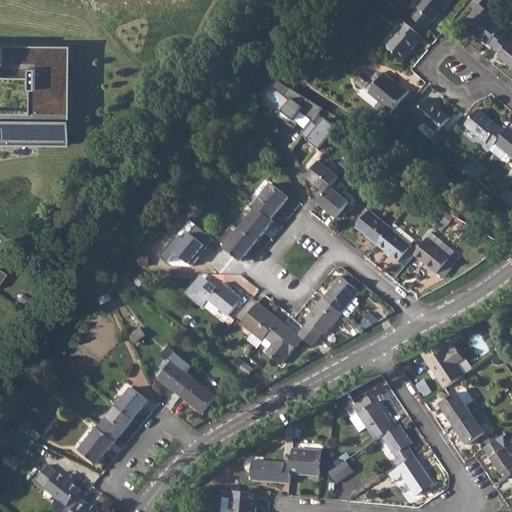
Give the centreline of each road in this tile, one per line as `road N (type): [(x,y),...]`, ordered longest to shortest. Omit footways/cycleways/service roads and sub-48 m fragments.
road 1 (unclassified): [(284,0),(0,394)]
road 2 (residential): [(375,349),(197,449)]
road 3 (residential): [(375,349),(460,474),(466,505),(447,511)]
road 4 (residential): [(197,449),(163,420),(110,485),(144,509)]
road 5 (residential): [(338,253),(302,224),(259,276),(293,304)]
road 6 (residential): [(487,78),(459,50),(447,50),(431,78),(467,94)]
